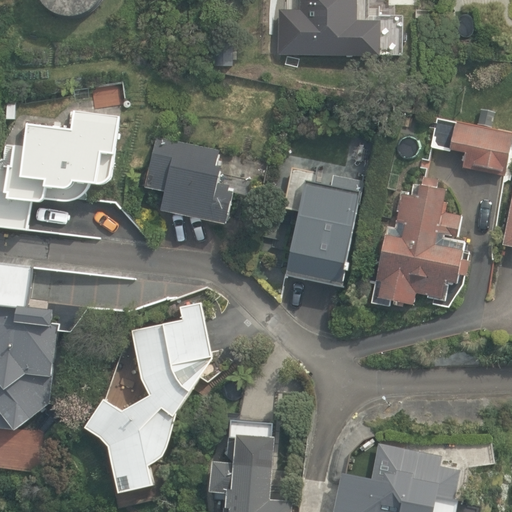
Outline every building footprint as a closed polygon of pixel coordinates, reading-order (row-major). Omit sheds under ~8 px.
[(46,0),(47,1),(52,8),(60,14),(68,17),(78,18),(87,16),(95,12),(102,6),(106,0),(46,0)] [(279,55),(382,57),(382,21),(359,21),(359,0),(300,0),(300,10),(282,9),(282,24),(280,24),(279,55)] [(211,66),(238,66),(238,41),(211,41),(211,66)] [(444,65),(443,79),(456,80),(457,66),(444,65)] [(8,96),(7,120),(16,120),(17,97),(8,96)] [(481,110),(479,125),(495,128),(497,112),(481,110)] [(0,227),(31,231),(34,202),(41,203),(47,200),(65,202),(73,202),(81,200),(87,195),(93,184),(103,184),(109,180),(114,175),(122,118),(78,112),(75,130),(30,124),(28,146),(16,145),(13,167),(0,166),(0,227)] [(465,168),(508,175),(511,151),(511,132),(457,123),(452,150),(467,152),(465,168)] [(164,211),(228,224),(235,192),(230,191),(231,185),(219,182),(223,167),(217,166),(221,149),(158,136),(147,187),(168,192),(164,211)] [(288,277),(343,288),(364,180),(335,174),(333,185),(316,182),(318,171),(293,166),(285,208),(301,211),(288,277)] [(380,297),(416,304),(418,293),(446,299),(449,281),(459,283),(460,275),(469,277),(472,261),(463,259),(466,242),(444,238),(437,244),(439,233),(460,236),(463,215),(444,212),(448,189),(438,188),(440,179),(425,176),(423,185),(421,184),(419,197),(404,194),(398,221),(407,223),(404,238),(387,235),(379,279),(383,280),(380,297)] [(52,402),(60,326),(53,325),(54,315),(28,312),(29,304),(0,300),(0,425),(17,430),(52,402)] [(111,447),(121,494),(156,485),(152,466),(164,458),(171,446),(175,432),(176,417),(214,356),(203,302),(181,305),(183,320),(134,330),(143,379),(151,395),(125,411),(106,398),(87,428),(102,438),(111,447)] [(231,511),(293,511),(294,502),(272,500),(277,438),(238,435),(236,463),(213,461),(210,491),(230,493),(229,508),(232,508),(231,511)] [(457,511),(460,500),(455,499),(460,471),(440,467),(442,457),(420,452),(420,455),(397,451),(392,477),(383,475),(382,482),(346,475),(338,511),(457,511)]
